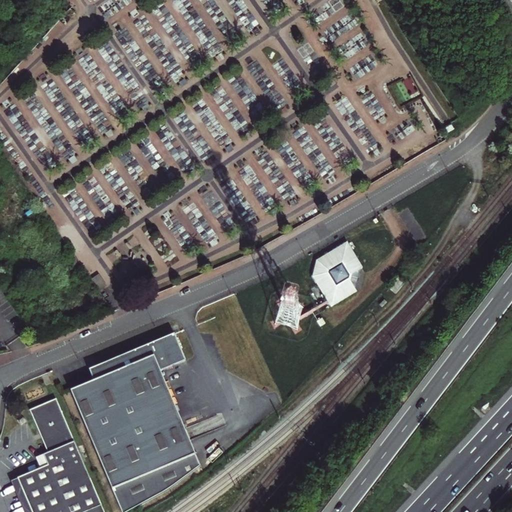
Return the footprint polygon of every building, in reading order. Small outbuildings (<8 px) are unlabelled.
[(315,261),(310,278),(329,309),(361,290),(366,273),(347,242),(315,261)] [(98,275),(92,279),(99,289),(105,285),(98,275)] [(107,305),(118,307),(119,300),(107,299),(107,305)] [(161,368),(187,357),(176,331),(91,367),(95,378),(72,387),(114,485),(196,451),(161,368)] [(103,511),(56,400),(29,411),(48,454),(53,452),(57,462),(47,466),(18,478),(32,511),(103,511)] [(43,456),(47,466),(57,462),(53,452),(48,454),(43,456)] [(24,511),(32,511),(18,478),(11,481),(24,511)]
